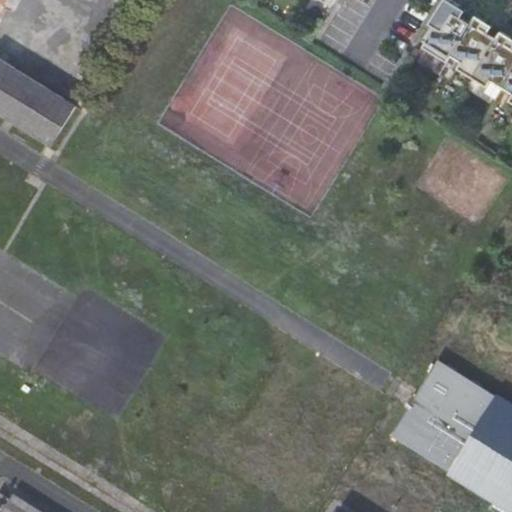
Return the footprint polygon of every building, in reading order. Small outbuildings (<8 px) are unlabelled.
[(462,7),(451,0),(448,0),(433,24),(439,27),(426,48),(450,63),(454,57),(464,63),(460,69),(490,88),(494,82),(505,89),(511,93),(511,101),(511,47),(510,46),(511,42),(511,38),(503,32),(499,39),(490,34),(484,30),(488,23),(478,16),(473,23),(465,18),(458,14),(462,7)] [(469,11),(462,7),(458,14),(465,18),(469,11)] [(495,27),(488,23),(484,30),(490,34),(495,27)] [(0,110),(52,143),(75,105),(0,58),(0,110)] [(511,508),(511,402),(440,359),(391,435),(511,510),(511,508)] [(38,511),(12,496),(1,511),(38,511)]
